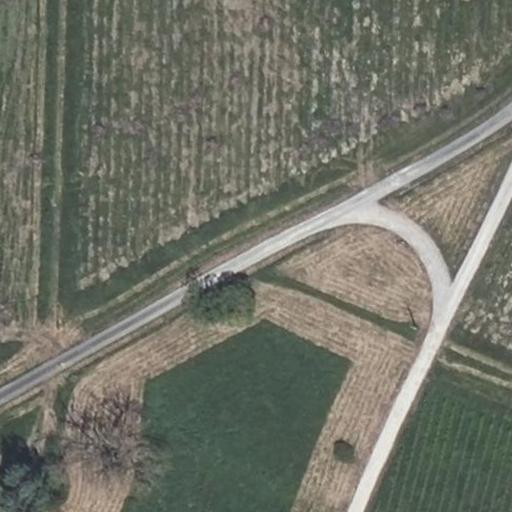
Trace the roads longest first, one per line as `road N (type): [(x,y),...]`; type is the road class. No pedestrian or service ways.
road 1 (unclassified): [(511,107),(0,397)]
road 2 (track): [(360,511),(511,161)]
